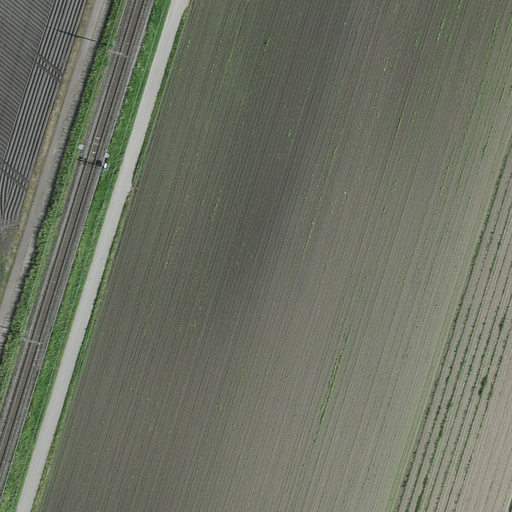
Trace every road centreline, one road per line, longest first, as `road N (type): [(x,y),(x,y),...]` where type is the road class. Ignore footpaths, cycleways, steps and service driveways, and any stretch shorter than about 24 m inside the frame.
road 1 (unclassified): [(178,0),(15,511)]
road 2 (track): [(0,339),(106,0)]
